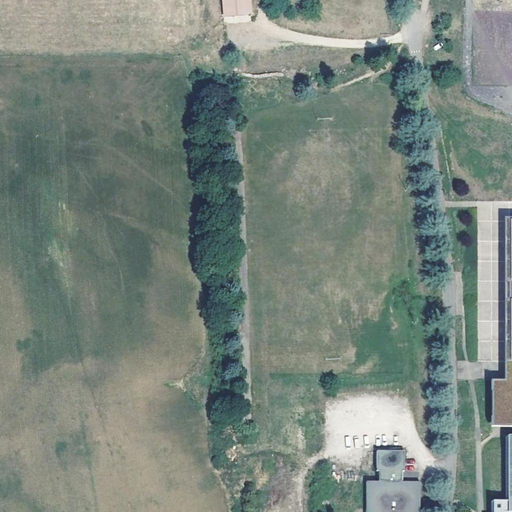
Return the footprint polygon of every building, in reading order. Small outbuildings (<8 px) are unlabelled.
[(223,0),(224,16),(250,14),(248,0),(223,0)] [(511,282),(508,282),(508,302),(502,302),(502,361),(511,361),(511,282)] [(511,380),(489,381),(489,427),(511,427),(511,380)] [(511,511),(511,436),(506,437),(506,501),(491,502),(491,511),(511,511)] [(419,511),(419,482),(402,482),(402,472),(404,472),(404,451),(373,452),(374,472),(377,472),(377,482),(365,482),(364,511),(419,511)]
